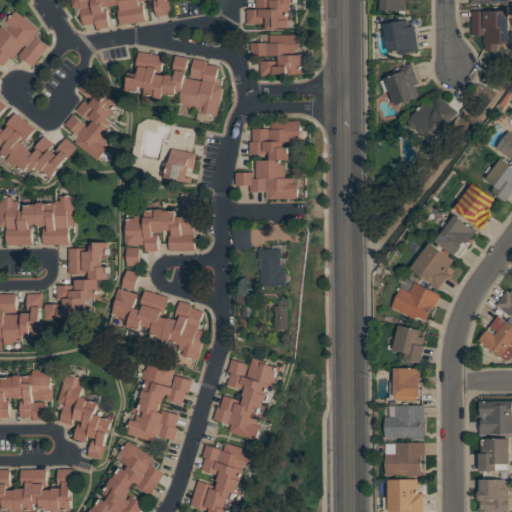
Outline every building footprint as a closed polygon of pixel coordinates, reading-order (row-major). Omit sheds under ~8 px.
[(91,0),(96,23),(84,26),(81,7),(73,8),(71,0),(91,0)] [(91,0),(110,0),(111,6),(107,7),(110,28),(97,30),(96,23),(91,0)] [(110,0),(129,0),(133,24),(121,26),(117,5),(111,6),(110,0)] [(129,0),(141,0),(145,22),(133,24),(129,0)] [(168,0),(171,15),(157,18),(154,0),(168,0)] [(295,0),(295,3),(291,3),(291,10),(287,10),(255,10),(255,0),(295,0)] [(381,0),(419,0),(419,2),(407,1),(407,10),(381,9),(381,0)] [(255,10),(287,10),(287,30),(267,30),(267,25),(246,25),(246,10),(255,10)] [(472,34),(472,10),(511,10),(511,43),(499,43),(499,50),(486,50),(486,44),(485,44),(485,34),(472,34)] [(7,29),(10,24),(7,22),(16,11),(39,29),(35,34),(49,46),(40,56),(7,29)] [(409,26),(414,25),(419,50),(400,54),(399,50),(389,52),(383,24),(407,19),(409,26)] [(0,47),(0,27),(2,25),(7,29),(40,56),(33,66),(19,54),(25,47),(23,45),(13,58),(11,56),(0,47)] [(279,56),(251,56),(251,43),(269,43),(269,36),(298,35),(298,49),(295,49),(295,56),(279,56)] [(0,47),(11,56),(3,66),(0,63),(0,47)] [(145,88),(141,87),(139,96),(125,93),(129,72),(134,73),(138,52),(151,54),(145,88)] [(151,54),(163,56),(160,75),(167,76),(163,95),(162,100),(143,96),(145,88),(151,54)] [(279,56),(295,56),(302,56),(302,75),(261,75),(260,62),(277,61),(277,66),(279,66),(279,56)] [(167,76),(167,75),(172,75),(175,59),(188,61),(185,79),(182,93),(176,92),(175,97),(163,95),(167,76)] [(385,78),(394,74),(393,71),(406,66),(406,64),(412,62),(420,83),(415,85),(419,96),(396,105),(385,78)] [(205,64),(218,67),(215,86),(221,87),(216,116),(202,113),(203,108),(198,108),(203,81),(203,79),(205,64)] [(88,104),(92,99),(78,88),(86,77),(119,103),(106,118),(88,104)] [(414,127),(411,124),(410,122),(426,101),(433,107),(441,97),(459,110),(436,141),(417,127),(414,127)] [(88,104),(106,118),(110,121),(106,126),(111,129),(102,139),(88,127),(92,122),(77,110),(84,101),(88,104)] [(0,124),(3,127),(15,112),(26,121),(3,148),(0,145),(0,124)] [(88,127),(102,139),(105,141),(102,145),(107,149),(97,160),(69,137),(74,132),(65,125),(73,115),(88,127)] [(253,142),(253,129),(272,129),(272,121),(301,120),(301,142),(285,142),(253,142)] [(26,121),(35,129),(24,142),(29,146),(14,164),(0,153),(3,148),(26,121)] [(511,159),(496,147),(509,130),(511,132),(511,159)] [(29,146),(32,148),(42,135),(54,145),(51,148),(35,168),(32,171),(28,167),(24,171),(20,167),(19,168),(14,164),(29,146)] [(35,168),(51,148),(55,151),(65,138),(77,147),(50,180),(35,168)] [(253,142),(285,142),(285,147),(291,147),(291,160),(285,160),(271,161),(271,152),(266,152),(266,155),(250,155),(250,142),(253,142)] [(171,149),(195,154),(193,168),(189,167),(187,177),(191,178),(190,183),(160,177),(163,162),(169,163),(171,149)] [(511,164),(511,194),(507,201),(494,191),(497,186),(487,178),(502,157),(511,164)] [(294,179),(294,184),(299,184),(299,199),(268,200),(268,192),(252,192),(251,179),(294,179)] [(455,208),(474,182),(497,200),(491,209),(490,209),(488,211),(492,213),(480,229),(475,225),(476,224),(455,208)] [(55,202),(55,201),(62,201),(62,196),(75,196),(75,226),(68,226),(68,244),(55,244),(55,202)] [(18,211),(18,245),(6,245),(6,226),(0,226),(0,197),(13,197),(13,201),(18,201),(18,211)] [(36,204),(36,202),(55,202),(55,244),(43,245),(43,229),(47,228),(47,225),(36,226),(36,204)] [(182,216),(182,207),(187,207),(187,202),(201,202),(202,232),(194,232),(194,250),(183,250),(182,216)] [(18,211),(25,211),(25,206),(31,206),(31,204),(36,204),(36,226),(28,226),(28,228),(31,228),(31,245),(18,245),(18,211)] [(145,210),(163,210),(163,233),(158,233),(158,251),(145,251),(145,210)] [(163,210),(171,210),(171,212),(177,212),(177,217),(182,216),(183,250),(169,251),(169,233),(163,233),(163,210)] [(477,230),(469,242),(470,243),(460,257),(456,255),(436,241),(455,214),(477,230)] [(144,245),(125,245),(125,229),(127,229),(127,218),(137,218),(137,215),(144,215),(144,245)] [(236,249),(236,227),(253,227),(253,249),(236,249)] [(438,289),(433,285),(433,284),(411,267),(430,242),(453,259),(445,270),(450,274),(438,289)] [(68,263),(68,249),(82,249),(82,252),(95,252),(95,243),(108,243),(109,256),(103,256),(103,263),(68,263)] [(127,265),(127,247),(140,247),(140,265),(127,265)] [(289,286),(263,286),(262,259),(261,259),(261,249),(283,248),(284,264),(285,264),(285,269),(289,269),(289,286)] [(68,263),(103,263),(103,267),(108,267),(108,280),(96,280),(89,281),(89,271),(86,271),(86,274),(68,274),(68,263)] [(122,286),(128,269),(140,273),(135,290),(122,286)] [(89,281),(96,280),(97,300),(87,300),(64,300),(56,301),(56,286),(71,286),(71,291),(76,291),(75,281),(89,281)] [(441,295),(435,307),(432,305),(428,312),(430,313),(426,322),(416,317),(415,318),(391,306),(401,288),(410,292),(415,282),(441,295)] [(119,287),(137,293),(126,328),(112,324),(115,315),(112,314),(115,304),(114,303),(119,287)] [(170,297),(147,290),(143,303),(166,310),(170,297)] [(511,314),(502,307),(501,307),(497,304),(508,290),(511,292),(511,290),(511,314)] [(134,305),(140,307),(145,291),(158,295),(148,326),(142,324),(140,331),(127,327),(134,305)] [(3,294),(16,294),(16,311),(21,311),(22,336),(22,337),(18,337),(18,344),(3,344),(3,338),(3,294)] [(21,311),(27,311),(27,294),(41,294),(41,335),(22,336),(21,311)] [(158,295),(168,298),(164,313),(170,315),(163,337),(152,333),(154,327),(148,326),(158,295)] [(64,300),(87,300),(87,308),(81,308),(81,319),(45,321),(44,306),(64,305),(64,300)] [(170,315),(175,317),(179,301),(192,305),(191,308),(180,342),(163,337),(170,315)] [(278,329),(291,329),(291,306),(278,306),(278,329)] [(191,308),(203,311),(198,327),(206,330),(197,360),(182,356),(183,351),(178,349),(180,342),(191,308)] [(511,357),(511,358),(509,360),(507,360),(502,357),(501,357),(479,341),(488,329),(495,334),(498,331),(491,325),(499,316),(506,321),(507,321),(511,324),(511,357)] [(405,359),(407,352),(394,349),(400,325),(421,330),(420,336),(426,338),(424,345),(426,346),(422,363),(405,359)] [(231,372),(228,372),(232,359),(250,364),(247,372),(250,372),(254,359),(280,367),(275,386),(272,385),(231,372)] [(147,381),(140,379),(143,370),(147,371),(149,361),(175,369),(174,375),(193,381),(189,393),(185,392),(147,381)] [(396,400),(396,395),(394,395),(395,367),(419,368),(419,370),(421,370),(421,383),(423,383),(423,399),(418,399),(418,400),(396,400)] [(231,372),(272,385),(267,403),(264,402),(247,397),(245,397),(249,384),(245,383),(242,390),(227,385),(231,372)] [(80,397),(73,420),(71,426),(59,422),(65,402),(58,400),(66,374),(80,378),(79,382),(84,383),(80,397)] [(14,377),(14,375),(33,375),(33,401),(33,403),(33,417),(20,417),(20,402),(24,401),(24,398),(14,398),(14,397),(14,377)] [(0,383),(2,383),(2,377),(14,377),(14,397),(6,397),(6,399),(9,399),(9,417),(0,417),(0,383)] [(147,381),(185,392),(181,404),(163,399),(161,404),(142,398),(147,381)] [(247,397),(264,402),(261,414),(255,412),(253,417),(222,407),(225,396),(246,402),(247,397)] [(80,397),(98,403),(94,414),(88,437),(86,442),(74,438),(78,424),(82,425),(83,422),(73,420),(80,397)] [(142,398),(161,404),(160,409),(178,415),(175,426),(142,417),(143,412),(138,410),(142,398)] [(511,401),(511,436),(492,436),(492,434),(486,434),(481,434),(481,420),(488,420),(488,414),(484,414),(484,416),(480,416),(480,401),(511,401)] [(425,438),(407,438),(407,437),(386,437),(386,416),(396,416),(396,405),(425,405),(425,438)] [(222,407),(253,417),(260,419),(258,425),(263,426),(258,440),(229,432),(231,425),(213,419),(217,406),(222,407)] [(94,414),(112,420),(101,460),(88,456),(92,441),(96,442),(97,440),(88,437),(94,414)] [(142,417),(175,426),(176,427),(172,440),(156,436),(155,442),(126,434),(130,420),(135,421),(137,415),(142,417)] [(510,438),(510,464),(509,464),(509,470),(497,470),(480,470),(480,453),(482,453),(482,445),(487,445),(487,438),(510,438)] [(130,466),(117,457),(127,441),(152,457),(148,464),(163,473),(157,483),(130,466)] [(426,442),(426,455),(422,455),(422,475),(408,475),(408,474),(386,474),(386,453),(396,453),(396,442),(426,442)] [(247,471),(205,458),(202,457),(205,445),(224,451),(226,443),(253,452),(247,471)] [(205,458),(247,471),(242,488),(218,481),(220,476),(201,470),(205,458)] [(114,478),(121,467),(127,471),(130,466),(157,483),(149,496),(135,486),(133,490),(114,478)] [(15,488),(20,488),(20,470),(33,469),(34,504),(34,511),(15,511),(15,509),(15,488)] [(33,469),(47,469),(47,486),(52,486),(52,510),(40,510),(40,504),(34,504),(33,469)] [(52,511),(52,510),(52,486),(58,486),(58,469),(73,469),(73,484),(71,484),(71,511),(52,511)] [(0,470),(10,470),(10,488),(15,488),(15,509),(3,510),(3,505),(0,505),(0,470)] [(112,477),(133,491),(130,495),(144,504),(139,511),(133,511),(113,498),(102,491),(112,477)] [(389,511),(389,479),(418,479),(418,493),(424,493),(424,511),(416,511),(389,511)] [(480,491),(481,491),(481,479),(509,479),(509,511),(481,511),(481,500),(480,500),(478,498),(478,493),(480,491)] [(242,488),(238,500),(230,498),(228,504),(193,493),(198,480),(217,485),(218,481),(242,488)] [(228,504),(227,509),(228,509),(227,511),(204,511),(189,507),(193,493),(228,504)] [(96,511),(93,510),(101,498),(109,504),(113,498),(133,511),(96,511)]
